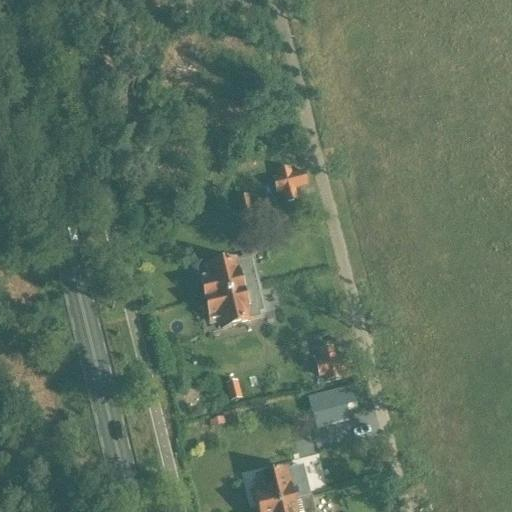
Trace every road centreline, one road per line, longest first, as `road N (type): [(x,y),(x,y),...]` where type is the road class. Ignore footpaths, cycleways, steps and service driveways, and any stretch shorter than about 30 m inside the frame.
road 1 (residential): [(401,511),(269,0)]
road 2 (primary): [(132,511),(6,0)]
